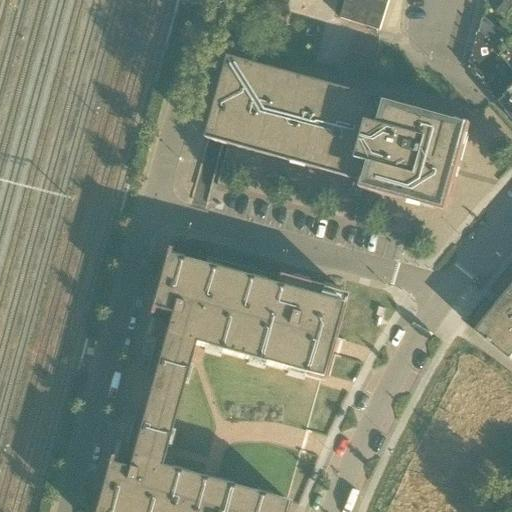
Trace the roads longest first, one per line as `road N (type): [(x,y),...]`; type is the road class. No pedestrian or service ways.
road 1 (residential): [(71,511),(152,206)]
road 2 (residential): [(446,289),(152,206)]
road 3 (unknown): [(92,511),(144,309),(136,267)]
road 4 (residential): [(330,511),(377,408),(446,289)]
road 5 (residential): [(152,206),(215,0)]
